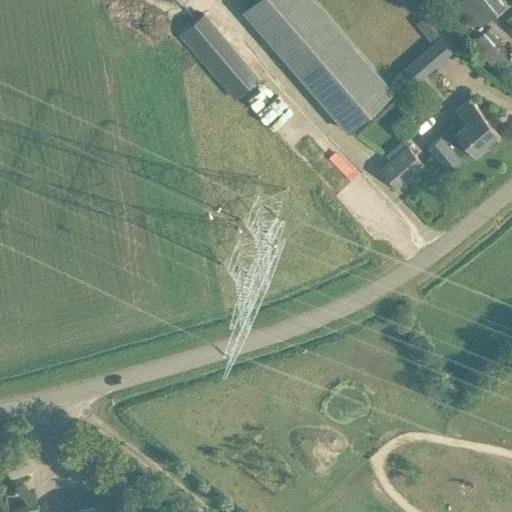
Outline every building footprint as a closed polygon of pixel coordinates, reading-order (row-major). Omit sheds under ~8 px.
[(345,129),(393,90),(320,0),(247,0),(243,3),(345,129)] [(459,0),(454,5),(475,29),(504,4),(500,0),(459,0)] [(178,31),(235,96),(261,74),(205,8),(178,31)] [(472,41),(496,71),(511,57),(511,54),(489,27),(472,41)] [(441,37),(405,68),(415,80),(451,49),(441,37)] [(428,144),(449,168),(472,148),(476,153),(500,133),(469,97),(456,108),(467,120),(457,128),(452,123),(428,144)] [(381,166),(398,185),(424,163),(407,143),(381,166)] [(65,511),(145,511),(141,494),(65,511)] [(8,510),(9,511),(42,511),(40,502),(8,510)]
